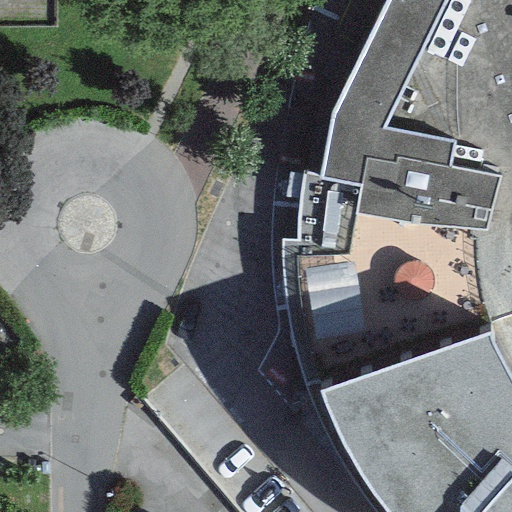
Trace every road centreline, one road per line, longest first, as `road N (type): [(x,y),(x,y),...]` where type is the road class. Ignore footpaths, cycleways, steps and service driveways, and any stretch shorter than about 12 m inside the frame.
road 1 (residential): [(123,166),(78,157),(56,163),(37,176),(17,216),(27,260),(88,304)]
road 2 (residential): [(88,304),(82,511)]
road 3 (residential): [(88,304),(125,279),(150,244),(148,201),(123,166)]
